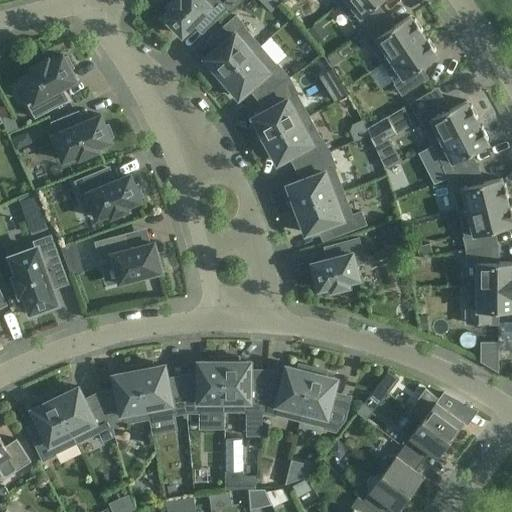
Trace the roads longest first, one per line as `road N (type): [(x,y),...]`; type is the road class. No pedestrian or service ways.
road 1 (residential): [(273,321),(245,202),(191,116),(122,53)]
road 2 (residential): [(216,320),(198,223),(122,53)]
road 3 (residential): [(511,411),(411,354),(273,321)]
road 4 (residential): [(216,320),(113,337),(0,384)]
